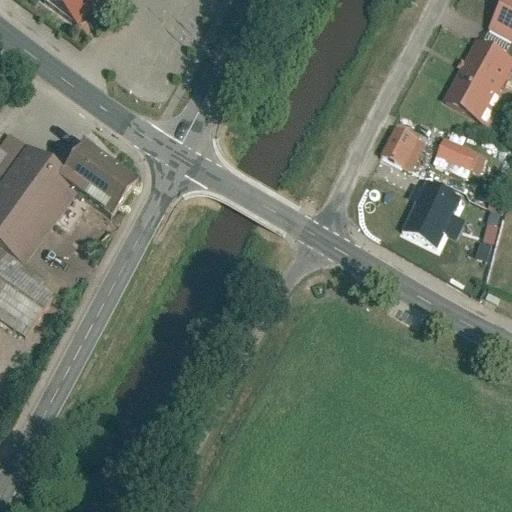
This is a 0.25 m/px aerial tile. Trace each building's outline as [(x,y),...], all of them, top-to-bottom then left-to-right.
[(115,0),(51,0),(47,6),(84,28),(99,4),(109,10),(115,0)] [(477,35),(443,98),(486,121),(511,71),(511,0),(506,0),(486,39),(477,35)] [(398,125),(379,165),(404,176),(422,137),(398,125)] [(447,132),(441,146),(473,162),(480,148),(447,132)] [(6,141),(0,148),(0,252),(21,268),(70,198),(51,184),(57,177),(6,141)] [(129,184),(77,148),(57,177),(51,184),(70,198),(103,221),(129,184)] [(465,203),(426,186),(404,235),(443,252),(465,203)]
